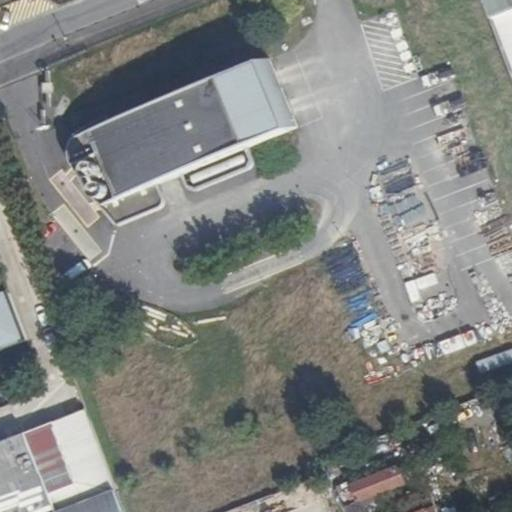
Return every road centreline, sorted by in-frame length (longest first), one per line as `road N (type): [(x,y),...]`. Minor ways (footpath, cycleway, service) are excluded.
road 1 (unknown): [(108,242),(151,280),(195,280),(301,239),(340,164),(375,269),(402,292),(433,287),(444,261),(439,238),(357,130)]
road 2 (unclassified): [(511,400),(318,476)]
road 3 (unclassified): [(118,0),(0,47)]
